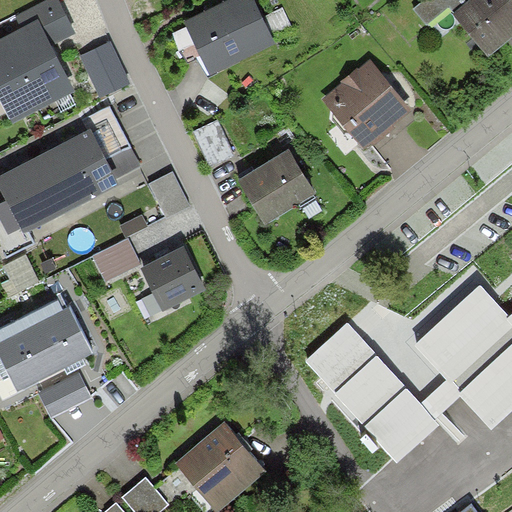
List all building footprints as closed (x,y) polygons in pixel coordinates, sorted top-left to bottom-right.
[(254,0),(218,0),(186,16),(201,45),(209,60),(270,30),(254,0)] [(291,22),(280,0),(278,0),(265,6),(275,29),(291,22)] [(511,15),(511,0),(411,0),(410,2),(423,18),(444,0),(455,0),(458,3),(453,7),(485,46),(505,30),(501,25),(511,15)] [(0,101),(60,69),(28,9),(0,24),(0,101)] [(184,53),(201,45),(186,16),(170,25),(184,53)] [(113,38),(86,51),(107,94),(134,81),(113,38)] [(402,101),(366,58),(327,91),(339,105),(331,111),(339,120),(348,113),(366,133),(402,101)] [(74,105),(94,144),(123,128),(103,90),(74,105)] [(0,170),(23,212),(107,166),(94,144),(74,105),(0,144),(0,170)] [(214,112),(190,123),(206,155),(219,148),(211,133),(221,128),(214,112)] [(250,160),(235,169),(263,213),(312,183),(287,143),(253,165),(250,160)] [(168,215),(193,204),(177,169),(152,181),(168,215)] [(117,228),(85,241),(98,271),(129,258),(117,228)] [(132,250),(153,293),(194,273),(173,230),(132,250)] [(2,266),(15,292),(42,279),(29,252),(2,266)] [(0,374),(83,337),(60,285),(0,312),(0,374)] [(363,347),(336,372),(369,408),(363,414),(394,446),(407,434),(439,404),(459,385),(488,415),(511,391),(511,304),(505,311),(508,314),(427,390),(415,402),(363,347)] [(54,416),(96,395),(83,371),(42,391),(54,416)] [(260,414),(241,394),(227,407),(246,427),(260,414)] [(224,417),(179,454),(195,475),(209,491),(255,454),(224,417)] [(169,496),(195,475),(179,454),(152,476),(169,496)] [(146,511),(165,497),(144,470),(120,489),(137,511),(146,511)] [(130,511),(115,493),(103,502),(110,511),(130,511)]
